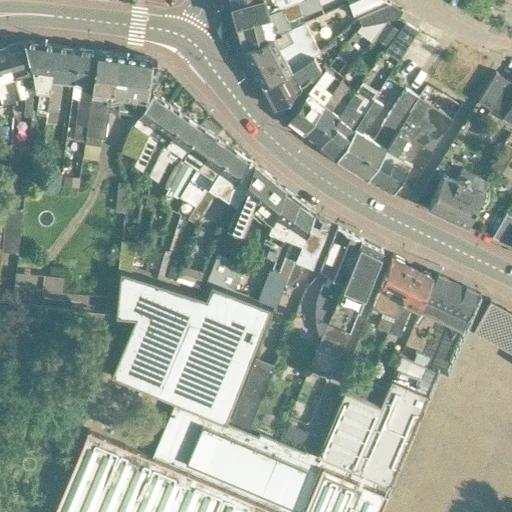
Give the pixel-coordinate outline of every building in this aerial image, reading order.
[(239,0),(231,2),(236,22),(267,12),(298,0),(239,0)] [(267,12),(236,22),(243,47),(290,26),(288,21),(303,15),(298,0),(267,12)] [(351,0),(348,2),(354,14),(384,0),(351,0)] [(390,2),(359,17),(362,25),(386,20),(397,17),(398,17),(403,9),(390,2)] [(290,26),(243,47),(262,83),(282,72),(318,49),(306,25),(303,20),(290,26)] [(362,25),(358,31),(371,40),(374,37),(385,21),(386,20),(362,25)] [(385,21),(374,37),(387,45),(399,30),(385,21)] [(387,45),(384,50),(398,59),(418,29),(405,21),(399,30),(387,45)] [(24,40),(5,45),(20,97),(26,95),(27,102),(25,115),(32,116),(34,95),(33,95),(33,93),(35,93),(35,91),(31,62),(24,40)] [(57,44),(24,40),(31,62),(35,91),(39,92),(36,117),(46,118),(47,114),(57,44)] [(46,118),(45,122),(57,124),(58,114),(63,80),(73,81),(78,47),(74,47),(57,44),(47,114),(46,118)] [(5,45),(0,46),(0,95),(3,104),(4,107),(18,103),(16,98),(20,97),(5,45)] [(81,82),(73,144),(83,145),(85,135),(86,126),(89,107),(97,50),(78,47),(73,81),(81,82)] [(282,72),(262,83),(274,106),(277,105),(286,100),(301,85),(305,82),(320,68),(313,54),(319,50),(318,48),(318,49),(282,72)] [(151,60),(151,57),(97,50),(89,107),(86,126),(85,135),(105,138),(109,110),(117,111),(116,115),(131,117),(137,107),(142,100),(142,97),(144,97),(146,94),(149,74),(155,75),(157,61),(151,60)] [(288,116),(287,117),(304,130),(323,103),(330,93),(323,88),(333,75),(325,69),(308,91),(288,116)] [(508,79),(496,70),(478,99),(491,108),(508,79)] [(511,98),(511,80),(508,79),(491,108),(502,114),(511,98)] [(323,103),(304,130),(320,143),(338,115),(331,110),(348,86),(339,80),(330,93),(323,103)] [(418,96),(405,87),(381,125),(394,134),(418,96)] [(132,121),(120,149),(137,156),(149,131),(169,102),(152,91),(147,99),(133,119),(132,121)] [(320,143),(336,156),(370,104),(361,97),(354,92),(338,115),(320,143)] [(386,146),(367,175),(404,196),(421,169),(452,117),(418,96),(394,134),(386,146)] [(370,104),(336,156),(367,175),(386,146),(361,131),(366,124),(369,124),(382,103),(374,98),(370,104)] [(511,98),(502,114),(501,116),(511,122),(511,98)] [(157,137),(165,142),(185,113),(169,102),(149,131),(137,156),(133,163),(142,168),(157,137)] [(168,156),(177,161),(181,153),(201,124),(185,113),(165,142),(149,173),(156,178),(168,156)] [(189,163),(195,167),(217,135),(201,124),(181,153),(177,161),(164,184),(168,187),(166,192),(170,195),(189,163)] [(195,167),(179,194),(196,204),(212,177),(233,146),(217,135),(195,167)] [(511,147),(504,143),(490,168),(500,176),(511,155),(511,147)] [(196,204),(188,218),(196,223),(217,193),(232,203),(252,159),(233,146),(212,177),(196,204)] [(265,222),(281,184),(252,159),(232,203),(236,206),(228,226),(243,232),(252,211),(261,219),(265,222)] [(443,173),(428,206),(468,224),(482,191),(469,185),(473,174),(462,169),(457,179),(443,173)] [(65,175),(64,185),(78,186),(79,177),(65,175)] [(116,181),(115,200),(124,201),(126,182),(116,181)] [(270,224),(263,241),(269,243),(265,254),(277,259),(285,238),(287,235),(286,234),(300,198),(281,184),(265,222),(270,224)] [(291,241),(279,271),(289,274),(314,211),(315,209),(300,198),(286,234),(287,235),(285,238),(291,241)] [(4,209),(1,251),(17,253),(23,210),(4,209)] [(317,251),(330,220),(314,211),(289,274),(285,283),(293,286),(303,261),(312,265),(317,251)] [(511,221),(502,216),(491,235),(511,244),(511,221)] [(316,304),(315,315),(316,325),(319,335),(322,335),(340,289),(361,237),(338,225),(321,268),(319,271),(327,277),(324,285),(323,285),(319,294),(316,304)] [(322,335),(319,342),(341,350),(382,248),(361,237),(340,289),(322,335)] [(135,248),(133,263),(143,265),(147,246),(136,244),(135,248)] [(133,263),(135,248),(123,246),(120,267),(133,270),(133,263)] [(148,258),(143,271),(152,274),(156,260),(158,253),(150,250),(148,258)] [(403,259),(392,253),(372,303),(396,313),(414,267),(404,262),(403,259)] [(244,266),(216,255),(207,280),(235,291),(244,266)] [(156,260),(152,274),(163,277),(167,263),(156,260)] [(198,289),(204,272),(181,264),(179,268),(175,281),(198,289)] [(169,265),(165,278),(175,281),(179,268),(169,265)] [(393,320),(389,331),(399,335),(410,309),(418,313),(433,274),(424,270),(422,272),(414,267),(396,313),(393,320)] [(378,511),(387,492),(386,492),(392,477),(317,447),(315,446),(307,443),(305,442),(303,445),(259,427),(256,434),(226,421),(270,306),(210,283),(205,296),(202,295),(142,276),(119,270),(115,315),(134,316),(110,373),(174,400),(150,455),(87,428),(86,430),(87,431),(52,511),(378,511)] [(62,276),(18,272),(17,286),(61,290),(62,276)] [(433,274),(418,313),(464,334),(481,293),(479,292),(434,272),(433,274)] [(511,307),(494,298),(479,327),(511,344),(511,307)] [(377,326),(389,331),(393,320),(381,316),(377,326)] [(438,369),(401,354),(387,388),(382,398),(381,401),(343,385),(317,447),(392,477),(438,369)] [(254,360),(230,420),(249,427),(273,368),(254,360)] [(341,382),(365,391),(370,380),(372,374),(348,364),(341,382)] [(310,388),(312,374),(308,374),(304,398),(317,401),(319,389),(310,388)] [(370,380),(365,391),(382,398),(387,388),(370,380)] [(290,421),(285,434),(292,437),(297,424),(290,421)] [(297,424),(292,437),(300,440),(305,428),(297,424)] [(305,428),(300,440),(305,442),(307,443),(312,431),(305,428)] [(312,431),(307,443),(315,446),(320,434),(312,431)]
